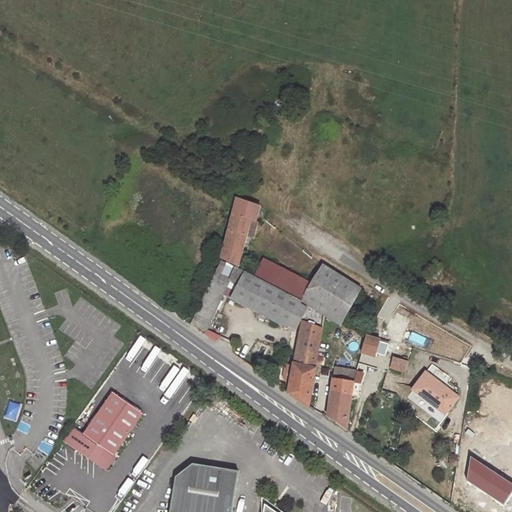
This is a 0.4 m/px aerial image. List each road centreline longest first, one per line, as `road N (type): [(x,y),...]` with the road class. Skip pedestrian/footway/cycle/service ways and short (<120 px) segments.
road 1 (primary): [(0,206),(432,511)]
road 2 (unknown): [(511,351),(434,315),(209,171)]
road 3 (unknown): [(91,480),(113,489),(179,387)]
